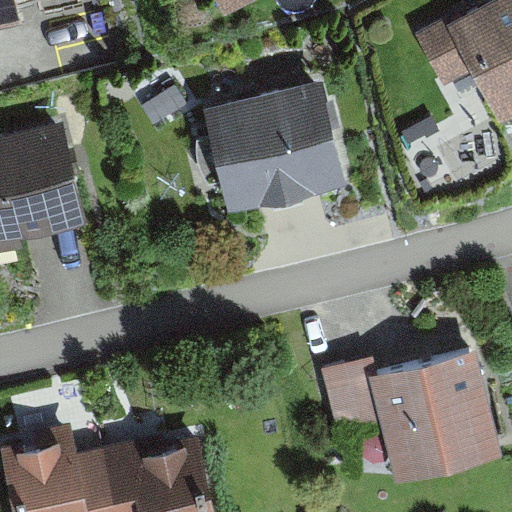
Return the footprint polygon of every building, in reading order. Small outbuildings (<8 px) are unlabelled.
[(0,0),(0,26),(26,21),(22,7),(53,0),(0,0)] [(219,0),(226,12),(246,0),(219,0)] [(511,116),(511,0),(492,0),(448,23),(473,70),(501,122),(511,116)] [(473,70),(448,23),(446,19),(417,33),(444,86),(473,70)] [(322,78),(205,106),(230,210),(347,183),(322,78)] [(64,122),(0,137),(0,253),(25,247),(23,239),(88,223),(64,122)] [(505,456),(477,349),(378,374),(373,356),(323,369),(340,434),(381,423),(397,484),(505,456)] [(79,436),(1,452),(14,511),(219,511),(204,441),(128,457),(124,440),(82,449),(79,436)]
